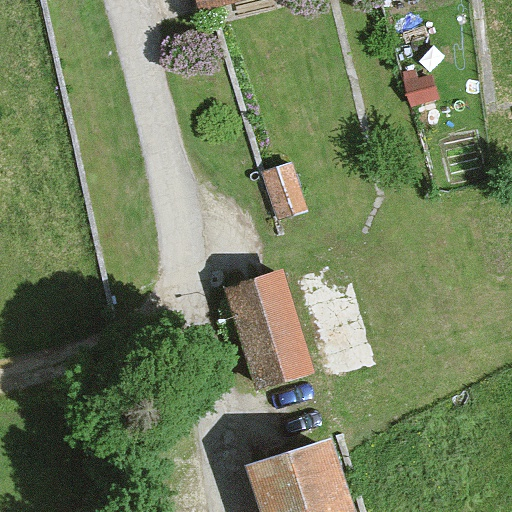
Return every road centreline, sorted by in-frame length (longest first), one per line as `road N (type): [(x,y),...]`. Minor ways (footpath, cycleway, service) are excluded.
road 1 (residential): [(118,0),(226,511)]
road 2 (unknown): [(0,386),(101,359),(184,312)]
